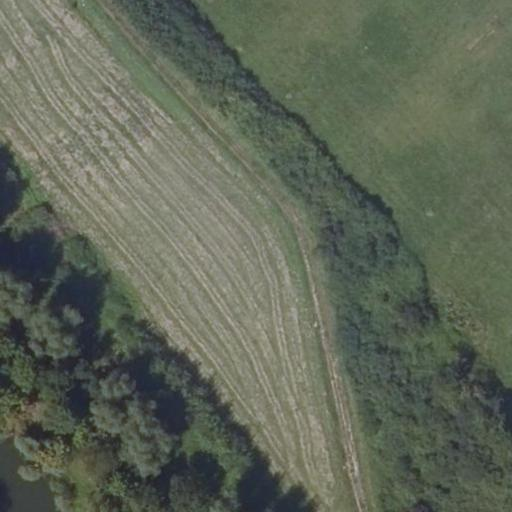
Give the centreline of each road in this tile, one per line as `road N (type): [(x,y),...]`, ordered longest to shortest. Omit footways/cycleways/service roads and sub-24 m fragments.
road 1 (track): [(115,0),(290,200),(368,511)]
road 2 (track): [(116,511),(0,396)]
